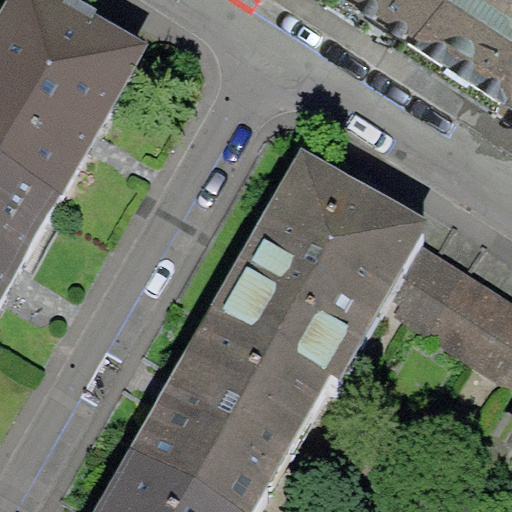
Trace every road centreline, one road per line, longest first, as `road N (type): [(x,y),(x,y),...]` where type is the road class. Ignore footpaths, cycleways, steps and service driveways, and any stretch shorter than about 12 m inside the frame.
road 1 (residential): [(4,511),(268,35)]
road 2 (residential): [(511,192),(268,35)]
